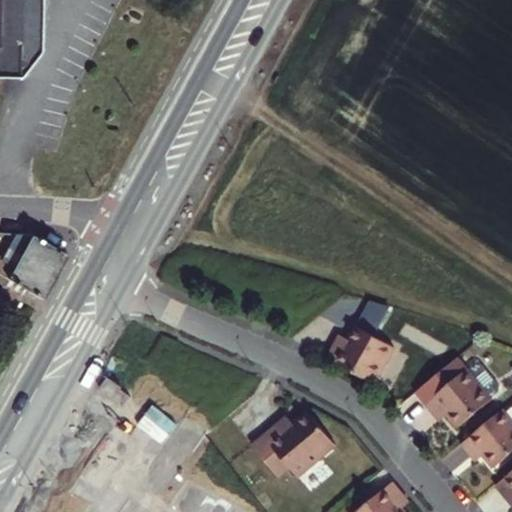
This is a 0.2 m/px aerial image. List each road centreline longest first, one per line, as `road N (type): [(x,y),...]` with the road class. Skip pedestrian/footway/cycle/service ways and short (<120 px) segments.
road 1 (residential): [(120,289),(350,399),(451,511)]
road 2 (secondary): [(144,245),(279,0)]
road 3 (secondary): [(241,0),(115,229)]
road 4 (secondary): [(0,507),(120,289)]
road 5 (secondary): [(115,229),(0,434)]
